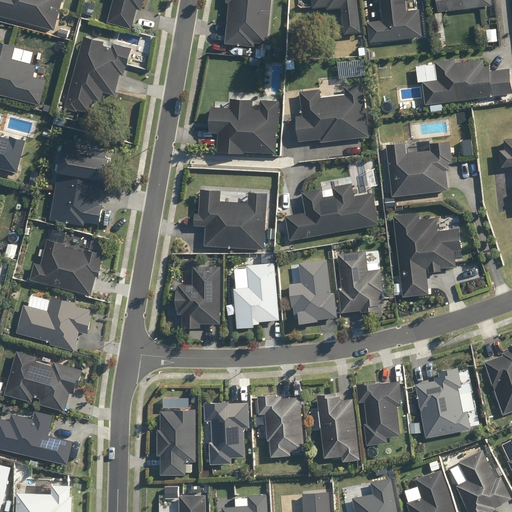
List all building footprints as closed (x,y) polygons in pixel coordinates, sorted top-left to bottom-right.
[(0,0),(0,14),(56,30),(64,0),(0,0)] [(115,0),(109,21),(134,28),(139,8),(143,9),(145,0),(115,0)] [(257,42),(269,44),(273,0),(227,0),(228,2),(231,2),(227,43),(256,46),(257,42)] [(340,9),(343,35),(361,33),(357,0),(310,0),(312,9),(326,7),(326,11),(340,9)] [(369,21),(371,42),(424,36),(421,8),(409,10),(407,0),(381,0),(384,19),(369,21)] [(438,0),(440,10),(494,5),(493,0),(438,0)] [(498,15),(487,15),(489,42),(500,41),(498,15)] [(127,67),(131,49),(112,44),(111,47),(103,45),(104,41),(82,36),(64,108),(76,112),(77,110),(90,114),(93,102),(101,104),(104,93),(114,96),(119,74),(123,75),(125,67),(127,67)] [(0,93),(42,104),(48,79),(35,76),(38,65),(14,58),(17,45),(0,40),(0,93)] [(424,81),(427,104),(511,92),(511,70),(511,68),(500,69),(492,70),(491,65),(486,66),(485,59),(457,62),(456,59),(436,61),(439,79),(424,81)] [(371,136),(365,83),(346,85),(347,94),(323,97),(322,88),(301,91),(304,115),(298,115),(301,141),(322,138),(323,142),(371,136)] [(276,154),(279,101),(260,100),(260,109),(253,109),(254,99),(229,98),(229,107),(210,106),(208,134),(217,134),(216,152),(243,154),(244,152),(276,154)] [(0,166),(19,172),(28,139),(12,135),(11,138),(0,134),(0,166)] [(50,219),(83,225),(84,221),(98,224),(101,206),(98,206),(102,182),(105,182),(109,158),(105,157),(107,148),(64,140),(50,219)] [(388,144),(394,196),(450,190),(449,178),(448,170),(452,170),(451,162),(455,162),(452,140),(432,143),(433,150),(408,153),(407,142),(388,144)] [(323,197),(321,189),(301,192),(305,212),(285,216),(289,241),(379,225),(373,193),(354,196),(351,183),(332,187),(333,196),(323,197)] [(207,226),(206,245),(266,249),(269,193),(251,192),(250,202),(222,200),(223,190),(202,189),(201,213),(197,212),(196,225),(207,226)] [(421,212),(395,215),(405,296),(431,293),(428,269),(430,269),(430,272),(444,270),(443,268),(458,266),(457,250),(464,250),(462,228),(440,230),(438,217),(422,219),(421,212)] [(29,280),(90,295),(95,276),(97,277),(103,254),(84,249),(83,251),(65,247),(66,244),(47,239),(41,265),(34,263),(29,280)] [(18,244),(8,243),(7,256),(17,257),(18,244)] [(368,271),(365,251),(337,255),(342,288),(338,289),(341,313),(360,311),(360,312),(378,310),(378,305),(383,305),(381,293),(383,293),(380,269),(368,271)] [(331,292),(328,259),(298,263),(301,283),(289,284),(292,307),(293,307),(295,319),(298,319),(299,325),(318,322),(318,320),(337,318),(334,292),(331,292)] [(274,263),(246,265),(248,287),(232,289),(236,329),(254,328),(253,325),(259,324),(259,322),(279,321),(274,263)] [(182,328),(200,328),(200,324),(220,324),(221,267),(192,266),(192,285),(177,285),(177,290),(176,290),(176,310),(178,310),(177,314),(182,314),(182,328)] [(76,303),(51,296),(47,311),(23,305),(16,333),(51,342),(50,345),(74,351),(79,332),(87,334),(92,316),(89,316),(91,310),(75,306),(76,303)] [(487,361),(505,414),(511,411),(511,345),(509,346),(510,350),(504,352),(505,355),(487,361)] [(37,357),(16,351),(4,394),(31,402),(33,397),(41,399),(39,405),(64,412),(69,393),(72,394),(74,389),(77,390),(83,370),(53,362),(52,366),(36,361),(37,357)] [(417,384),(428,437),(473,428),(470,411),(465,412),(460,387),(464,386),(460,367),(440,371),(441,376),(436,377),(437,380),(417,384)] [(375,384),(375,382),(355,384),(358,403),(364,403),(366,423),(363,424),(366,446),(387,443),(387,438),(400,436),(397,407),(402,406),(399,382),(380,384),(380,383),(375,384)] [(342,462),(359,460),(352,400),(341,401),(340,396),(336,397),(336,393),(317,396),(324,458),(342,456),(342,462)] [(276,395),(257,396),(258,415),(265,414),(267,441),(270,441),(271,457),(290,456),(290,452),(304,451),(300,397),(281,399),(281,396),(276,396),(276,395)] [(228,404),(228,402),(204,403),(205,421),(211,421),(212,443),(209,443),(210,465),(231,464),(231,458),(245,457),(243,428),(249,428),(248,403),(228,404)] [(196,463),(196,409),(173,409),(173,412),(160,411),(160,431),(157,431),(157,456),(160,456),(160,475),(185,475),(185,463),(196,463)] [(0,416),(0,447),(70,464),(75,440),(51,434),(55,414),(37,410),(35,418),(14,413),(12,420),(0,416)] [(421,422),(411,421),(410,432),(421,433),(421,422)] [(458,463),(467,480),(455,486),(468,511),(491,511),(495,510),(494,508),(511,499),(501,477),(497,479),(482,451),(458,463)] [(0,511),(1,511),(13,466),(0,463),(0,511)] [(454,511),(441,471),(415,479),(421,498),(406,503),(408,511),(454,511)] [(396,511),(390,479),(370,483),(373,494),(352,498),(354,511),(396,511)] [(18,492),(17,511),(73,511),(74,496),(72,495),(73,485),(54,484),(54,493),(18,492)] [(330,511),(329,492),(301,494),(302,511),(330,511)] [(267,511),(267,495),(247,496),(248,506),(221,507),(221,511),(267,511)] [(205,511),(205,496),(180,496),(179,511),(205,511)]
